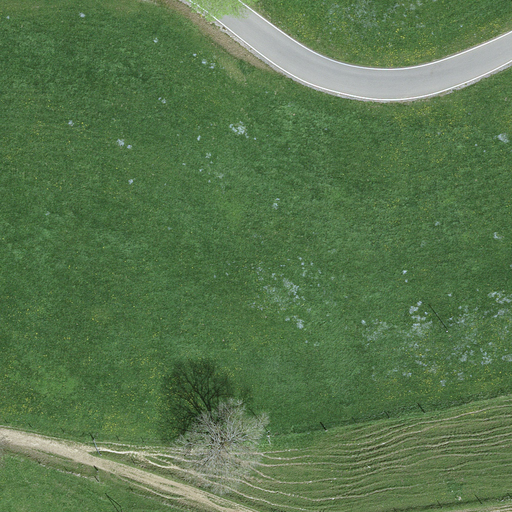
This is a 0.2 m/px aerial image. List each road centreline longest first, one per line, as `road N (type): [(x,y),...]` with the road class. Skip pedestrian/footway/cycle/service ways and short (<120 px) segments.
road 1 (tertiary): [(213,0),(292,57),(358,82),(433,78),(511,45)]
road 2 (track): [(0,435),(247,511)]
